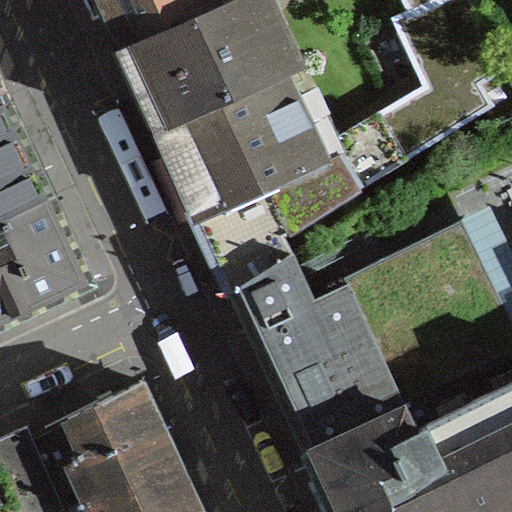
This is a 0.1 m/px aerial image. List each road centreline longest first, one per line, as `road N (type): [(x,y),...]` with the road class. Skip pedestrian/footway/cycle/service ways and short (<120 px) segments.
road 1 (unknown): [(511,202),(328,287),(252,0)]
road 2 (unknown): [(161,305),(200,298),(274,261),(361,400),(511,337)]
road 3 (residential): [(161,305),(13,0)]
road 4 (residential): [(256,511),(161,305)]
road 5 (residential): [(0,379),(161,305)]
